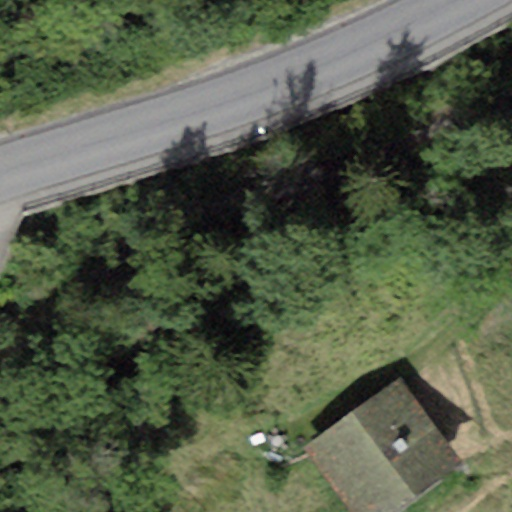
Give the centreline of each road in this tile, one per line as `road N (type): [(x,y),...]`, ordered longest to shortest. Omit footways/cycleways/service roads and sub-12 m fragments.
road 1 (track): [(0,472),(46,441),(185,298),(276,228),(511,158)]
road 2 (tertiary): [(0,177),(179,117),(459,0)]
